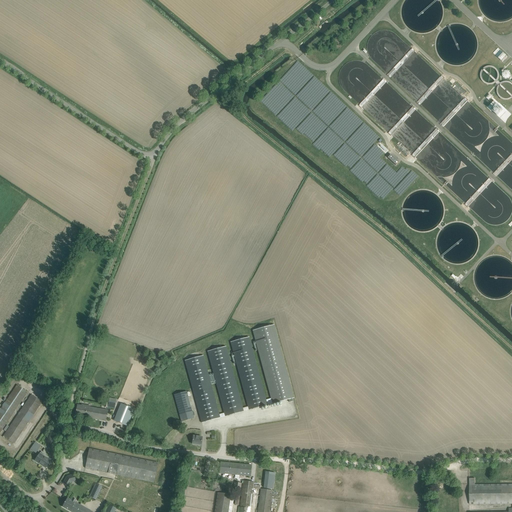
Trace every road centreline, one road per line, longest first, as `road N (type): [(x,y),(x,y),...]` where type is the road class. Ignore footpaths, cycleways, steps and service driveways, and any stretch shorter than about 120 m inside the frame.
road 1 (unclassified): [(473,460),(414,472),(234,458),(129,443),(66,424)]
road 2 (unclassified): [(152,156),(178,123),(332,0)]
road 3 (unclassified): [(152,156),(0,60)]
road 4 (track): [(152,156),(93,319)]
